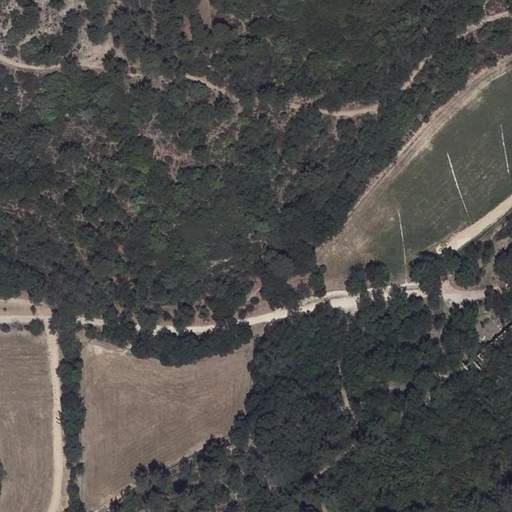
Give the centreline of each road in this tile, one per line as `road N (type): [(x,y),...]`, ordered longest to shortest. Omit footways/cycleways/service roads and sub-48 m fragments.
road 1 (track): [(0,319),(62,318),(169,334),(319,305),(459,297)]
road 2 (track): [(459,297),(441,285),(438,253),(511,203)]
